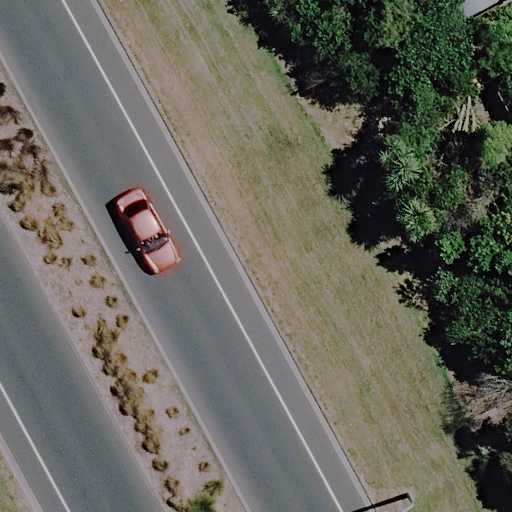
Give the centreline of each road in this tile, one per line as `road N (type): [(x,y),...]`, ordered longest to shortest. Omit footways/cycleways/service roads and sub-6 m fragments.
road 1 (secondary): [(5,0),(289,511)]
road 2 (secondary): [(93,511),(0,342)]
